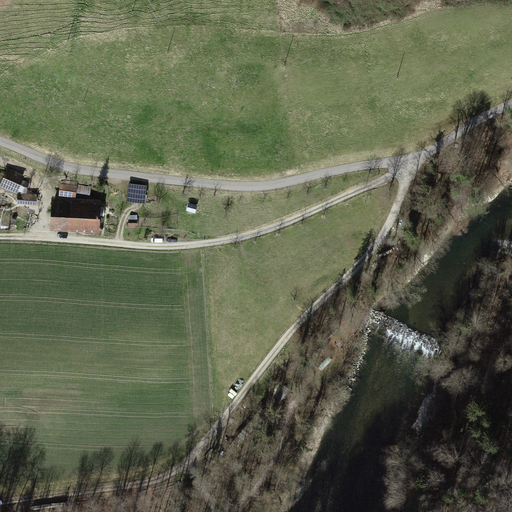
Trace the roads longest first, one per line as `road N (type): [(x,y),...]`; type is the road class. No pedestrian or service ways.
road 1 (track): [(0,509),(118,496),(188,465),(309,315),(387,236),(413,161)]
road 2 (track): [(0,141),(68,169),(234,189),(413,161)]
road 3 (track): [(413,161),(379,184),(233,240),(120,244)]
road 4 (track): [(241,511),(278,467),(309,403),(349,365)]
road 5 (track): [(120,244),(0,237)]
